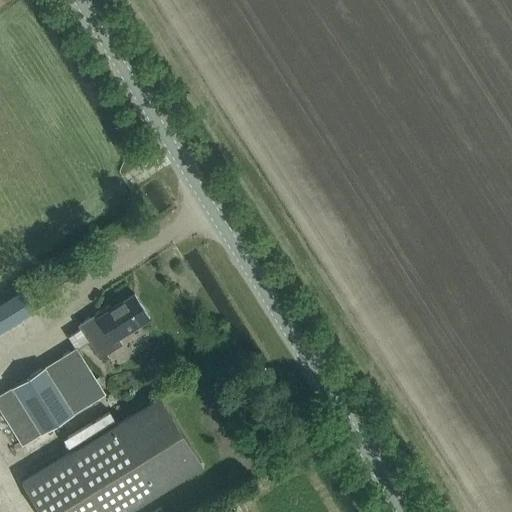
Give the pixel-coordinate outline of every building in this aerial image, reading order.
[(147,176),(170,163),(161,149),(139,162),(147,176)] [(0,334),(35,314),(22,292),(0,305),(0,334)] [(117,337),(149,317),(134,293),(111,308),(109,304),(77,324),(98,358),(122,343),(117,337)] [(13,346),(17,354),(34,346),(30,338),(13,346)] [(0,409),(22,444),(105,393),(76,347),(0,393),(0,409)] [(161,396),(22,482),(40,511),(123,511),(203,463),(161,396)]
